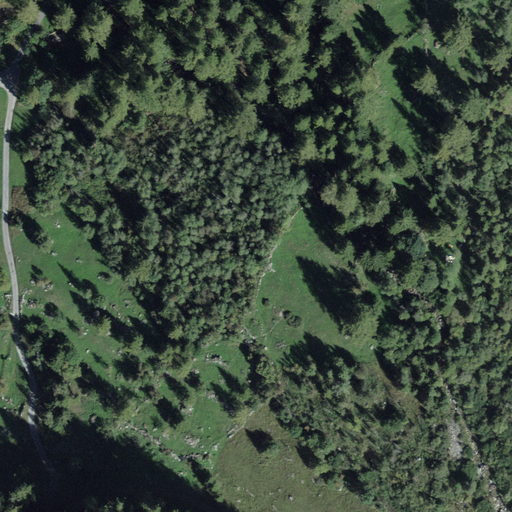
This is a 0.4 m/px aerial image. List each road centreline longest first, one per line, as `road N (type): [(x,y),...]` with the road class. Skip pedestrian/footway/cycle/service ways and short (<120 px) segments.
road 1 (track): [(6,83),(7,234),(21,342),(57,480)]
road 2 (track): [(57,480),(184,489),(223,511)]
